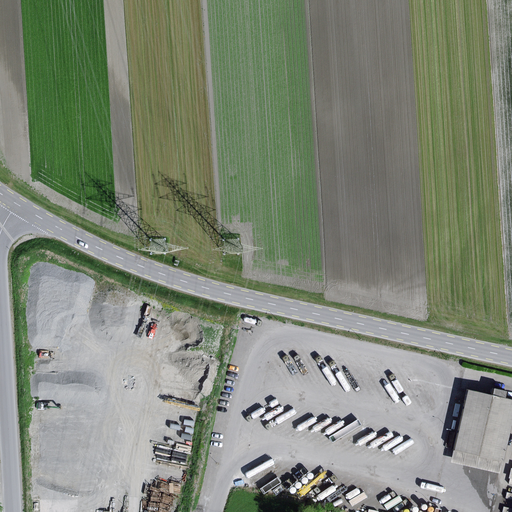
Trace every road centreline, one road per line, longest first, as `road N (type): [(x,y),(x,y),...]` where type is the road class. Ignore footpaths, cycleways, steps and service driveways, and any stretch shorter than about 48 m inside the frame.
road 1 (tertiary): [(511,357),(238,297),(152,270),(8,199)]
road 2 (unknown): [(11,509),(94,505),(127,492),(135,453),(120,355)]
road 3 (unclassified): [(0,310),(11,511)]
road 4 (unknown): [(251,385),(371,414),(437,440)]
